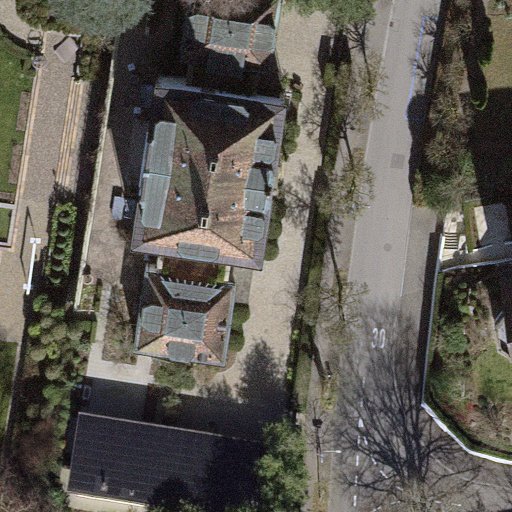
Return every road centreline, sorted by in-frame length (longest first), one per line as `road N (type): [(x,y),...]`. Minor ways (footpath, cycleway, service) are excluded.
road 1 (residential): [(429,0),(393,175),(358,490)]
road 2 (residential): [(358,490),(509,511)]
